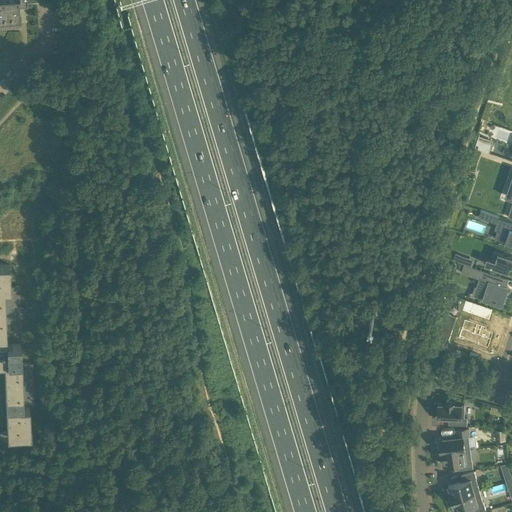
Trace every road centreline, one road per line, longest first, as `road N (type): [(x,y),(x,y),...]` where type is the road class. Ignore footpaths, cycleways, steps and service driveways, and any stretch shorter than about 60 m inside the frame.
road 1 (motorway): [(339,511),(185,0)]
road 2 (motorway): [(149,0),(302,511)]
road 3 (residential): [(498,400),(437,384),(426,390),(423,511)]
